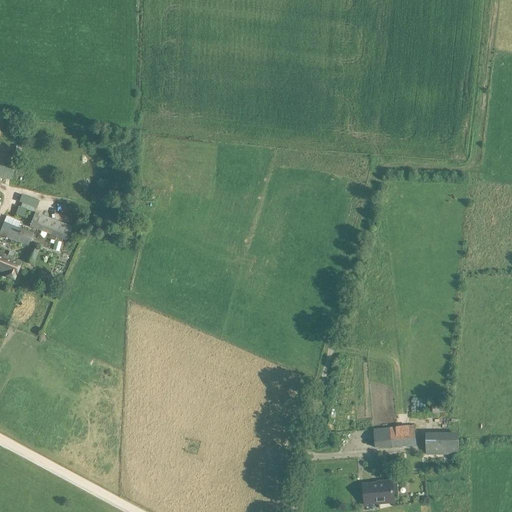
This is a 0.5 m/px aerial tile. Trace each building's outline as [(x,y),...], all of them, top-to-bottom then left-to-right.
[(11,163),(0,163),(0,178),(11,178),(11,163)] [(139,193),(139,201),(152,202),(152,194),(139,193)] [(24,209),(30,210),(32,205),(19,201),(16,213),(23,215),(24,209)] [(67,242),(72,227),(35,213),(30,227),(67,242)] [(4,215),(2,221),(15,225),(16,219),(4,215)] [(4,222),(0,232),(0,235),(28,247),(33,234),(4,222)] [(26,260),(34,263),(38,251),(30,248),(26,260)] [(14,281),(21,263),(0,255),(1,254),(0,253),(0,270),(6,273),(5,277),(14,281)] [(341,353),(327,419),(356,425),(358,413),(370,415),(381,361),(341,353)] [(432,404),(432,411),(445,411),(445,403),(432,404)] [(376,449),(392,447),(392,448),(417,446),(416,426),(391,428),(391,427),(374,429),(376,449)] [(459,437),(427,437),(427,457),(459,457),(459,437)] [(377,470),(375,460),(367,462),(369,471),(377,470)] [(394,500),(399,500),(397,484),(392,484),(392,481),(380,482),(380,483),(364,485),(365,504),(378,503),(378,504),(394,503),(394,500)]
